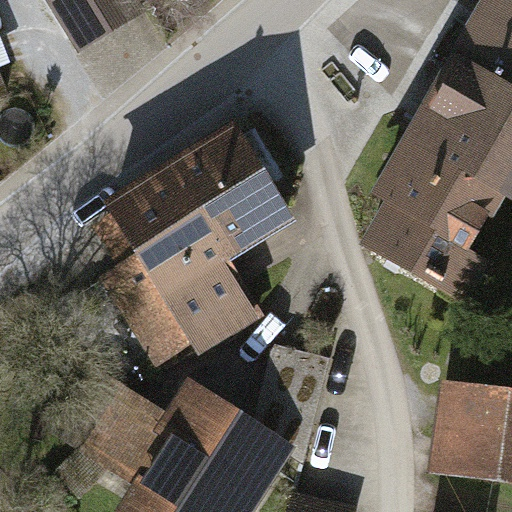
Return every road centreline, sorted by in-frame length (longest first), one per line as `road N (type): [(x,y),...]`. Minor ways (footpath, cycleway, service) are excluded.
road 1 (track): [(253,47),(312,180),(378,372),(393,511)]
road 2 (residential): [(0,253),(306,0)]
